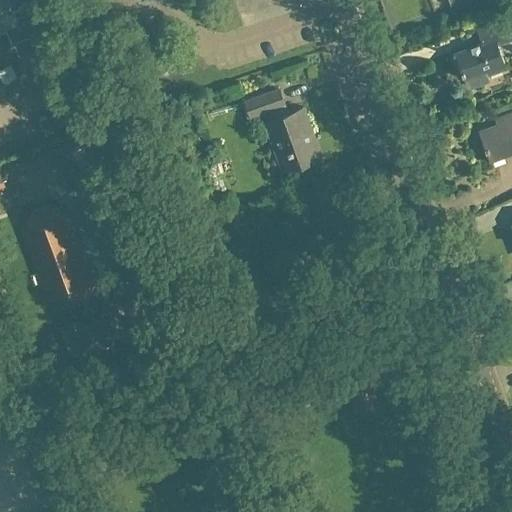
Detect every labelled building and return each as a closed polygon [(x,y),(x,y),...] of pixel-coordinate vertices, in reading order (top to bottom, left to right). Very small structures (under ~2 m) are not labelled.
[(46,15),(40,0),(0,0),(0,34),(5,32),(10,45),(54,29),(48,14),(46,15)] [(481,45),(455,55),(468,90),(487,83),(485,77),(504,70),(496,47),(510,42),(502,22),(476,31),(481,45)] [(74,82),(60,46),(56,35),(31,44),(53,101),(75,93),(71,83),(74,82)] [(277,91),(244,103),(249,118),(262,114),(265,123),(264,124),(282,172),(320,158),(302,110),(282,117),(278,108),(283,106),(277,91)] [(478,133),(489,163),(511,154),(511,114),(496,121),(498,126),(478,133)] [(47,301),(66,310),(68,309),(81,324),(77,325),(77,326),(62,331),(71,357),(87,351),(87,352),(111,343),(127,337),(118,311),(102,317),(102,316),(97,318),(84,303),(85,303),(94,283),(69,216),(48,207),(40,211),(31,215),(22,233),(47,301)] [(367,384),(348,391),(358,414),(376,406),(367,384)] [(138,463),(143,476),(153,472),(148,459),(138,463)]
